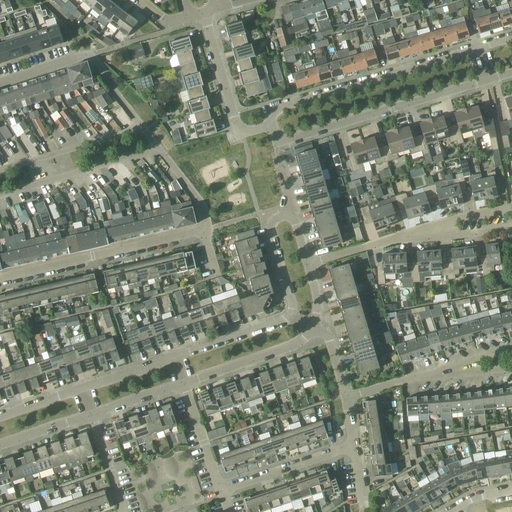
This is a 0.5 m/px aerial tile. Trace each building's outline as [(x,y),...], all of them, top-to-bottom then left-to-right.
[(84,0),(84,1),(92,8),(99,0),(84,0)] [(110,0),(99,0),(92,8),(101,16),(112,1),(110,0)] [(310,0),(309,0),(300,3),(305,17),(314,14),(315,14),(310,0)] [(322,0),(310,0),(315,14),(318,22),(328,18),(328,16),(326,10),(322,0)] [(324,0),(328,9),(338,6),(336,0),(324,0)] [(350,9),(347,0),(336,0),(338,6),(340,12),(350,9)] [(356,0),(347,0),(350,9),(351,10),(356,9),(354,1),(356,0)] [(112,1),(101,16),(109,22),(121,8),(112,1)] [(447,7),(449,14),(458,12),(457,9),(464,7),(462,2),(455,4),(447,7)] [(290,7),(282,9),(287,23),(293,21),(295,29),(307,25),(304,17),(305,17),(300,3),(290,7)] [(121,8),(109,22),(118,29),(129,14),(121,8)] [(408,8),(400,11),(402,17),(410,14),(408,8)] [(484,8),(477,10),(480,19),(475,20),(479,34),(491,31),(487,17),(484,8)] [(491,31),(503,27),(498,13),(491,15),(489,9),(485,11),(484,8),(487,17),(491,31)] [(511,16),(510,10),(498,13),(503,27),(511,24),(511,16)] [(392,13),(394,19),(402,17),(400,11),(392,13)] [(375,13),(365,16),(366,19),(368,25),(378,22),(375,13)] [(129,14),(118,29),(128,37),(135,28),(134,27),(138,21),(129,14)] [(363,21),(363,20),(355,23),(357,29),(368,26),(368,25),(366,19),(366,20),(363,21)] [(460,24),(454,26),(458,41),(470,37),(465,23),(463,19),(459,21),(460,24)] [(440,21),(439,21),(441,27),(441,30),(442,30),(447,44),(458,41),(454,26),(447,28),(445,20),(440,21)] [(227,25),(225,26),(229,39),(231,39),(234,49),(249,45),(246,34),(242,21),(238,22),(231,24),(227,25)] [(385,34),(384,30),(391,28),(389,22),(373,27),(376,37),(385,34)] [(346,29),(344,23),(333,26),(335,33),(346,29)] [(62,24),(48,29),(54,47),(64,43),(61,35),(70,32),(62,24)] [(92,27),(88,31),(92,35),(97,38),(100,33),(96,30),(92,27)] [(292,44),(287,27),(276,30),(281,47),(292,44)] [(321,30),(323,36),(333,33),(331,27),(321,30)] [(36,28),(25,31),(33,53),(43,50),(38,32),(36,28)] [(428,28),(418,31),(420,37),(424,51),(425,51),(435,48),(431,33),(430,33),(428,28)] [(48,29),(38,32),(43,50),(54,47),(48,29)] [(437,31),(431,33),(435,48),(447,44),(442,30),(441,30),(437,31)] [(25,31),(15,34),(22,57),(33,53),(25,31)] [(406,35),(405,35),(407,40),(408,40),(412,55),(424,51),(420,37),(418,31),(406,35)] [(15,34),(4,38),(6,42),(12,60),(22,57),(15,34)] [(173,56),(177,55),(180,66),(195,62),(191,50),(193,50),(189,36),(169,42),(173,56)] [(396,43),(396,44),(397,49),(400,58),(412,55),(408,40),(407,40),(396,43)] [(6,42),(0,44),(0,58),(2,64),(12,60),(6,42)] [(234,49),(232,49),(236,63),(238,62),(241,72),(253,69),(250,59),(256,57),(252,44),(249,45),(234,49)] [(396,44),(384,47),(389,62),(400,58),(397,49),(396,44)] [(126,49),(130,61),(145,56),(141,45),(126,49)] [(295,59),(294,55),(306,52),(304,46),(284,52),(286,64),(297,61),(296,59),(295,59)] [(348,49),(337,52),(340,60),(344,75),(355,71),(349,52),(348,48),(348,49)] [(356,50),(349,52),(355,71),(367,68),(363,54),(357,55),(356,50)] [(375,50),(363,54),(367,68),(379,64),(375,50)] [(326,58),(315,61),(317,67),(321,82),(332,78),(328,64),(326,58)] [(339,61),(328,64),(332,78),(344,75),(340,60),(339,61)] [(315,61),(303,65),(305,71),(309,85),(321,82),(317,67),(315,61)] [(88,62),(77,66),(82,81),(84,87),(93,84),(88,62)] [(172,81),(176,93),(187,90),(187,89),(202,85),(203,85),(200,72),(198,73),(195,62),(180,66),(173,68),(176,80),(172,81)] [(299,73),(293,74),(297,89),(309,85),(305,71),(303,65),(303,66),(297,67),(299,73)] [(77,66),(68,68),(68,69),(75,90),(79,89),(77,83),(82,81),(77,66)] [(241,72),(239,73),(243,86),(244,86),(245,86),(248,97),(261,93),(266,92),(261,75),(267,74),(265,66),(256,69),(256,68),(253,69),(241,72)] [(66,70),(59,72),(66,93),(70,92),(74,90),(75,90),(68,69),(66,70)] [(59,72),(49,75),(56,96),(60,95),(64,93),(66,93),(59,72)] [(49,75),(40,78),(47,99),(56,96),(49,75)] [(40,78),(30,81),(37,102),(47,99),(40,78)] [(30,81),(21,84),(26,100),(28,106),(37,102),(30,81)] [(21,84),(11,88),(18,109),(22,107),(28,106),(26,100),(21,84)] [(190,100),(187,101),(191,114),(194,113),(208,109),(209,109),(210,109),(207,96),(205,96),(202,86),(204,86),(203,85),(202,85),(187,89),(187,90),(187,91),(188,90),(190,100)] [(11,88),(2,91),(7,106),(9,112),(18,109),(11,88)] [(2,91),(0,91),(0,114),(4,113),(9,112),(7,106),(2,91)] [(93,112),(102,107),(101,106),(100,107),(97,104),(94,98),(92,99),(90,93),(87,94),(89,102),(90,103),(87,105),(93,112)] [(67,101),(69,108),(77,105),(77,104),(75,105),(73,99),(67,101)] [(471,109),(471,108),(466,110),(472,131),(481,128),(483,134),(488,132),(485,120),(482,121),(478,107),(471,109)] [(209,110),(210,109),(209,109),(208,109),(194,113),(191,114),(191,115),(194,114),(197,124),(194,125),(198,139),(217,133),(213,119),(212,120),(209,110)] [(91,110),(86,114),(93,124),(98,120),(91,110)] [(464,143),(461,134),(472,131),(466,110),(461,111),(462,112),(455,114),(459,127),(453,129),(457,141),(458,145),(464,143)] [(31,120),(40,117),(38,111),(29,113),(31,120)] [(20,123),(18,117),(15,118),(17,124),(19,123),(24,132),(28,129),(23,122),(20,123)] [(436,118),(432,120),(438,141),(449,138),(451,143),(457,141),(453,129),(447,131),(443,117),(437,119),(436,118)] [(24,133),(24,132),(19,123),(17,124),(15,118),(9,120),(11,126),(10,126),(17,137),(24,133)] [(40,137),(47,134),(39,118),(32,121),(36,129),(38,128),(38,129),(36,130),(40,137)] [(57,121),(55,122),(61,131),(67,126),(62,118),(61,118),(57,121)] [(427,144),(438,141),(432,120),(427,121),(427,122),(420,124),(424,138),(419,139),(422,151),(422,152),(423,155),(429,154),(427,144)] [(0,134),(3,140),(11,136),(6,127),(0,128),(0,134)] [(402,129),(397,130),(403,151),(409,149),(411,155),(422,152),(422,151),(419,139),(413,141),(409,128),(402,130),(402,129)] [(169,131),(173,146),(181,144),(177,129),(169,131)] [(390,148),(384,150),(388,162),(399,158),(397,153),(403,151),(397,130),(392,132),(393,132),(386,134),(390,148)] [(502,137),(504,149),(510,148),(507,136),(502,137)] [(490,138),(492,151),(498,150),(496,137),(490,138)] [(375,160),(376,165),(388,162),(384,150),(378,151),(374,138),(368,140),(367,139),(363,140),(369,161),(375,160)] [(364,169),(363,163),(369,161),(363,140),(358,142),(358,143),(351,145),(355,158),(350,160),(353,172),(364,169)] [(316,149),(295,155),(297,162),(298,161),(299,165),(298,166),(303,164),(319,160),(316,149)] [(501,167),(501,166),(498,150),(492,151),(495,168),(501,167)] [(303,164),(298,166),(300,172),(301,172),(302,176),(301,176),(305,175),(322,170),(319,160),(303,164)] [(305,175),(301,176),(303,182),(304,182),(305,186),(304,186),(304,187),(308,186),(325,181),(322,170),(305,175)] [(488,178),(482,180),(484,189),(486,199),(497,197),(497,195),(499,194),(498,189),(498,187),(495,188),(493,178),(496,177),(495,172),(487,174),(488,178)] [(454,186),(448,188),(453,207),(464,204),(461,192),(467,190),(464,178),(463,174),(456,175),(457,179),(453,180),(454,186)] [(470,176),(464,178),(467,190),(472,189),(475,202),(486,199),(484,189),(482,180),(481,180),(480,174),(470,176)] [(177,180),(171,183),(174,191),(175,191),(176,197),(181,196),(179,190),(182,189),(177,180)] [(308,186),(304,187),(305,189),(306,193),(307,195),(308,195),(309,197),(328,191),(327,189),(325,181),(308,186)] [(152,184),(148,186),(149,189),(152,202),(155,201),(155,202),(159,201),(157,194),(156,189),(155,189),(155,188),(152,184)] [(104,188),(110,200),(115,197),(108,185),(104,188)] [(434,185),(429,186),(433,199),(438,197),(442,210),(453,207),(448,188),(437,190),(436,185),(434,185)] [(424,194),(414,197),(420,216),(431,213),(427,201),(433,199),(429,186),(423,188),(424,194)] [(356,188),(349,190),(351,198),(358,196),(356,188)] [(134,189),(126,192),(128,198),(136,194),(134,189)] [(309,199),(308,199),(309,201),(310,207),(311,208),(312,207),(331,201),(328,191),(309,197),(309,199)] [(406,193),(395,197),(399,209),(405,207),(409,220),(420,216),(414,197),(408,199),(406,193)] [(389,199),(378,203),(380,208),(387,227),(398,223),(394,211),(399,209),(395,197),(389,199)] [(101,213),(108,211),(106,199),(98,200),(100,209),(101,213)] [(37,229),(50,225),(43,201),(33,204),(36,216),(33,217),(37,229)] [(312,209),(311,209),(312,212),(313,218),(314,218),(315,218),(315,217),(334,212),(331,201),(312,207),(312,209)] [(184,203),(181,204),(186,226),(196,224),(191,202),(184,203)] [(20,224),(29,221),(22,203),(13,207),(20,224)] [(60,217),(55,204),(49,206),(54,220),(60,217)] [(178,205),(171,206),(176,228),(176,229),(186,226),(181,204),(178,205)] [(162,209),(167,230),(176,228),(171,206),(162,209)] [(368,206),(360,209),(364,221),(372,219),(376,231),(387,227),(380,208),(370,212),(368,206)] [(152,211),(157,233),(167,230),(162,209),(152,211)] [(157,233),(152,211),(142,213),(147,235),(157,233)] [(315,219),(314,220),(315,222),(317,228),(318,228),(337,222),(334,212),(315,217),(315,218),(315,219)] [(147,235),(142,213),(132,216),(138,237),(147,235)] [(123,218),(124,224),(128,240),(138,237),(132,216),(123,218)] [(123,218),(113,220),(118,242),(128,240),(124,224),(123,218)] [(109,244),(118,242),(113,220),(108,221),(110,228),(105,229),(109,244)] [(318,230),(317,230),(318,232),(320,239),(321,238),(340,233),(337,222),(318,228),(318,230)] [(351,225),(357,240),(362,238),(357,223),(351,225)] [(93,225),(95,231),(99,247),(109,245),(109,244),(105,229),(100,230),(98,224),(93,225)] [(90,232),(89,226),(84,227),(89,249),(99,247),(95,231),(90,232)] [(79,228),(80,235),(76,236),(79,252),(89,249),(84,227),(79,228)] [(76,236),(74,230),(69,231),(70,237),(66,238),(70,254),(79,252),(76,236)] [(60,233),(55,234),(60,256),(69,254),(70,254),(66,238),(61,239),(60,233)] [(321,240),(320,241),(321,243),(323,249),(343,243),(340,233),(321,238),(321,240)] [(60,256),(55,234),(45,237),(50,258),(60,256)] [(236,250),(231,251),(233,258),(238,257),(238,256),(257,251),(257,250),(256,245),(259,244),(257,237),(249,239),(248,236),(240,238),(241,241),(234,243),(236,250)] [(45,237),(35,239),(41,261),(50,258),(45,237)] [(35,239),(25,241),(27,247),(31,263),(41,261),(35,239)] [(21,242),(16,243),(21,265),(31,263),(27,247),(22,248),(21,242)] [(16,243),(6,246),(7,252),(8,252),(11,268),(21,265),(16,243)] [(488,258),(481,259),(483,272),(483,276),(490,275),(490,271),(494,270),(494,265),(500,264),(498,251),(501,251),(500,245),(497,245),(497,244),(486,246),(488,258)] [(2,247),(0,247),(0,262),(2,270),(11,268),(8,252),(7,252),(3,253),(2,247)] [(474,247),(463,248),(464,268),(465,268),(466,274),(477,273),(483,272),(481,259),(476,260),(474,247)] [(453,262),(447,263),(449,280),(455,279),(455,275),(459,275),(459,269),(464,268),(463,248),(452,250),(453,262)] [(240,262),(234,264),(236,271),(242,269),(261,263),(260,258),(263,257),(261,249),(257,250),(257,251),(238,256),(238,257),(240,262)] [(440,251),(429,252),(431,277),(442,276),(448,276),(449,280),(447,263),(441,263),(440,251)] [(184,252),(173,255),(179,278),(183,277),(182,272),(196,269),(192,252),(184,254),(184,252)] [(418,265),(412,266),(413,279),(413,283),(420,282),(425,282),(425,278),(431,277),(429,252),(417,253),(418,265)] [(406,253),(394,254),(395,274),(401,274),(402,279),(413,279),(412,266),(406,266),(406,253)] [(384,267),(377,268),(378,285),(385,284),(385,275),(395,274),(394,254),(383,255),(384,267)] [(173,256),(164,258),(168,276),(174,274),(175,279),(179,278),(173,255),(173,256)] [(164,258),(154,261),(159,283),(162,282),(161,277),(168,276),(164,258)] [(159,283),(154,261),(144,263),(148,280),(154,279),(156,284),(159,283)] [(261,263),(242,269),(246,282),(250,281),(250,280),(265,276),(263,271),(267,270),(264,262),(261,263)] [(144,263),(134,266),(139,287),(143,287),(141,282),(148,280),(144,263)] [(349,264),(329,270),(331,276),(331,278),(332,278),(333,280),(352,275),(349,264)] [(139,287),(134,266),(124,268),(128,285),(135,284),(136,288),(139,287)] [(114,269),(119,292),(123,291),(122,287),(128,285),(124,268),(115,270),(114,269)] [(115,288),(116,293),(119,292),(114,269),(103,272),(105,278),(102,278),(105,286),(107,286),(108,290),(115,288)] [(95,274),(84,276),(90,299),(93,298),(92,294),(99,292),(98,288),(101,287),(98,279),(96,280),(95,274)] [(333,280),(332,280),(332,281),(334,287),(334,289),(335,288),(336,290),(336,291),(355,285),(352,275),(333,280)] [(84,276),(84,277),(75,280),(79,297),(85,295),(86,300),(90,299),(84,276)] [(265,276),(250,280),(250,281),(253,291),(268,286),(265,276)] [(72,298),(79,297),(75,280),(65,282),(70,304),(73,303),(72,298)] [(70,304),(65,282),(55,284),(59,302),(65,300),(66,305),(70,304)] [(59,302),(55,284),(45,287),(50,309),(53,308),(52,303),(59,302)] [(336,290),(335,291),(337,297),(337,299),(338,299),(339,301),(358,295),(355,285),(336,291),(336,290)] [(268,286),(253,291),(255,295),(271,304),(272,301),(268,286)] [(50,309),(45,287),(35,289),(39,306),(45,305),(47,309),(50,309)] [(39,306),(35,289),(25,291),(30,313),(34,313),(32,308),(39,306)] [(30,313),(25,291),(15,294),(19,311),(26,309),(27,314),(30,313)] [(5,296),(5,295),(10,318),(14,317),(13,313),(19,311),(15,294),(5,296)] [(0,315),(6,314),(7,319),(10,318),(5,295),(0,296),(0,315)] [(255,295),(250,297),(255,311),(269,306),(271,304),(255,295)] [(339,301),(338,301),(340,307),(340,310),(342,309),(342,311),(361,306),(358,295),(339,301)] [(238,296),(226,300),(232,319),(233,322),(241,320),(239,316),(245,315),(240,300),(239,296),(238,296)] [(240,300),(245,315),(255,311),(250,297),(240,300)] [(132,314),(157,305),(155,298),(130,306),(132,314)] [(226,300),(213,304),(219,323),(220,327),(228,324),(227,321),(232,319),(226,300)] [(411,300),(402,302),(403,309),(412,307),(411,300)] [(194,311),(188,313),(195,332),(194,332),(195,335),(203,332),(202,329),(207,327),(201,308),(199,303),(192,305),(194,311)] [(208,306),(201,308),(207,327),(208,331),(216,328),(214,325),(219,323),(213,304),(208,306)] [(342,311),(341,311),(341,312),(343,318),(343,320),(345,320),(345,322),(364,316),(361,306),(342,311)] [(108,312),(103,314),(108,328),(113,325),(108,312)] [(511,314),(511,312),(500,314),(504,331),(508,330),(508,332),(511,330),(511,314)] [(188,313),(176,317),(182,336),(183,339),(191,337),(189,333),(194,332),(195,332),(188,313)] [(500,314),(490,317),(494,334),(498,333),(498,334),(503,333),(503,332),(504,331),(500,314)] [(346,324),(345,324),(345,326),(347,332),(347,333),(348,332),(367,326),(364,316),(345,322),(346,324)] [(176,317),(163,321),(170,340),(169,340),(170,343),(178,341),(177,337),(182,336),(176,317)] [(490,317),(479,320),(484,337),(494,334),(490,317)] [(55,322),(56,329),(66,327),(64,320),(55,322)] [(479,320),(468,323),(473,340),(484,337),(479,320)] [(163,321),(151,325),(157,344),(158,348),(166,345),(164,342),(169,340),(170,340),(163,321)] [(40,339),(53,337),(51,323),(31,326),(34,345),(41,344),(40,339)] [(468,323),(458,326),(463,343),(467,342),(467,343),(471,341),(471,340),(473,340),(468,323)] [(128,341),(124,342),(129,354),(132,353),(133,356),(141,354),(139,350),(144,349),(145,348),(138,329),(139,329),(137,324),(130,326),(132,332),(125,334),(128,341)] [(200,326),(202,340),(229,338),(228,324),(200,326)] [(139,329),(138,329),(145,348),(144,349),(145,352),(153,349),(152,346),(157,344),(151,325),(139,329)] [(349,334),(348,334),(348,337),(350,343),(351,343),(351,342),(370,337),(367,326),(348,332),(349,334)] [(458,326),(447,329),(452,346),(463,343),(458,326)] [(447,329),(437,332),(442,349),(452,346),(447,329)] [(0,334),(0,335),(3,344),(15,340),(12,332),(0,334)] [(437,332),(426,336),(432,352),(436,351),(436,352),(441,351),(440,350),(442,349),(437,332)] [(105,335),(98,337),(100,342),(107,361),(112,360),(113,363),(121,360),(119,357),(122,356),(118,344),(115,345),(113,338),(107,340),(105,335)] [(426,336),(416,339),(422,356),(432,352),(426,336)] [(98,337),(86,341),(88,346),(94,365),(99,364),(100,367),(108,365),(107,361),(100,342),(98,337)] [(352,344),(351,345),(351,347),(353,353),(354,353),(374,347),(370,337),(351,342),(351,343),(352,344)] [(416,339),(406,343),(412,359),(422,356),(416,339)] [(86,341),(73,345),(75,351),(82,370),(87,368),(88,371),(95,369),(94,365),(88,346),(86,341)] [(395,347),(398,354),(401,363),(405,362),(405,363),(410,361),(410,360),(412,359),(406,343),(395,347)] [(67,347),(60,350),(62,355),(63,355),(69,374),(74,372),(75,376),(83,373),(82,370),(75,351),(69,353),(67,347)] [(355,355),(354,355),(354,357),(356,363),(356,364),(357,363),(377,357),(374,347),(354,353),(355,355)] [(55,351),(48,354),(50,359),(57,378),(62,376),(63,380),(70,377),(69,374),(63,355),(62,355),(57,357),(55,351)] [(42,356),(35,358),(37,363),(44,382),(49,381),(50,384),(58,381),(57,378),(50,359),(44,361),(42,356)] [(296,365),(302,384),(316,379),(314,373),(317,372),(315,364),(311,365),(309,357),(300,360),(301,363),(296,365)] [(358,365),(357,366),(357,368),(359,374),(380,368),(377,357),(357,363),(358,365)] [(13,372),(19,391),(20,394),(27,392),(26,388),(31,387),(25,368),(25,367),(24,362),(17,364),(18,370),(13,372)] [(297,392),(295,387),(302,384),(296,365),(295,362),(286,365),(287,368),(283,370),(282,370),(289,389),(288,389),(290,394),(297,392)] [(25,367),(25,368),(31,387),(32,390),(40,387),(39,384),(44,382),(37,363),(25,367)] [(6,374),(0,376),(6,395),(7,399),(15,396),(14,393),(19,391),(13,372),(11,366),(4,369),(6,374)] [(289,389),(282,370),(283,370),(281,366),(273,369),(274,373),(269,374),(268,374),(275,393),(288,389),(289,389)] [(259,374),(260,377),(255,379),(261,398),(275,393),(268,374),(269,374),(268,371),(259,374)] [(250,381),(248,377),(240,380),(241,384),(249,407),(263,402),(261,398),(255,379),(250,381)] [(243,410),(250,408),(249,407),(241,384),(236,385),(235,382),(226,385),(227,388),(234,407),(241,405),(243,410)] [(220,412),(234,407),(227,388),(222,390),(221,387),(212,390),(214,393),(220,412)] [(511,388),(503,390),(506,407),(511,405),(511,388)] [(503,390),(493,391),(495,408),(506,407),(503,390)] [(214,393),(209,395),(208,391),(199,394),(201,402),(198,403),(201,411),(204,410),(206,417),(220,412),(214,393)] [(476,393),(471,394),(474,416),(484,415),(484,410),(482,392),(480,393),(480,391),(475,391),(476,393)] [(493,391),(482,392),(484,410),(495,408),(493,391)] [(465,394),(461,395),(462,412),(463,417),(469,416),(474,416),(471,394),(470,394),(469,392),(465,393),(465,394)] [(461,395),(450,396),(451,413),(462,412),(461,395)] [(450,396),(439,397),(440,414),(451,413),(450,396)] [(411,398),(406,399),(407,416),(410,416),(419,415),(418,398),(416,398),(416,397),(411,397),(411,398)] [(428,397),(418,398),(419,415),(429,415),(428,397)] [(439,397),(428,397),(429,415),(440,414),(439,397)] [(363,409),(364,408),(365,413),(383,411),(381,400),(362,402),(363,409)] [(157,412),(164,431),(163,431),(165,437),(172,434),(170,429),(178,426),(175,419),(178,418),(176,411),(173,412),(170,404),(161,407),(162,410),(157,412)] [(149,415),(143,417),(152,441),(158,439),(156,434),(163,431),(164,431),(157,412),(156,409),(148,412),(149,415)] [(366,418),(365,418),(366,424),(384,421),(383,411),(365,413),(366,418)] [(138,418),(137,415),(128,418),(129,421),(130,421),(136,440),(137,440),(143,438),(145,443),(152,441),(143,417),(138,418)] [(130,421),(129,421),(125,423),(123,420),(115,423),(117,431),(114,432),(117,439),(120,438),(122,445),(130,443),(131,448),(138,446),(137,440),(136,440),(130,421)] [(328,439),(322,421),(312,424),(317,441),(322,439),(322,441),(328,439)] [(386,432),(384,421),(366,424),(366,430),(368,430),(368,435),(386,432)] [(312,424),(302,428),(308,446),(313,444),(313,443),(317,441),(312,424)] [(302,428),(291,431),(297,448),(302,446),(302,447),(308,446),(302,428)] [(293,451),(292,449),(297,448),(291,431),(281,435),(287,452),(293,451)] [(74,440),(80,459),(81,465),(88,462),(87,457),(94,454),(92,448),(95,446),(92,439),(89,440),(87,432),(78,435),(79,438),(74,440)] [(369,439),(368,440),(369,446),(387,443),(386,432),(368,435),(369,439)] [(281,453),(281,454),(287,452),(281,435),(271,438),(277,455),(281,453)] [(80,459),(74,440),(73,437),(64,440),(65,443),(60,445),(66,464),(80,459)] [(272,457),(272,456),(277,455),(271,438),(261,441),(267,459),(272,457)] [(61,472),(59,466),(66,464),(60,445),(59,441),(50,444),(52,448),(47,449),(46,449),(53,468),(52,468),(54,474),(61,472)] [(261,460),(261,461),(267,459),(261,441),(250,445),(256,462),(261,460)] [(389,453),(387,443),(369,446),(370,451),(371,451),(372,456),(389,453)] [(252,464),(251,463),(256,462),(250,445),(240,448),(246,466),(252,464)] [(33,454),(39,473),(52,468),(53,468),(46,449),(47,449),(46,446),(37,449),(38,452),(33,454)] [(240,467),(240,468),(246,466),(240,448),(230,452),(236,469),(240,467)] [(23,453),(24,457),(19,458),(25,478),(27,483),(34,481),(32,475),(39,473),(33,454),(32,450),(23,453)] [(231,471),(231,470),(236,469),(230,452),(219,455),(225,473),(231,471)] [(372,461),(371,461),(372,467),(391,464),(389,453),(372,456),(372,461)] [(14,460),(13,457),(4,460),(5,463),(12,482),(25,478),(19,458),(14,460)] [(506,457),(495,459),(499,476),(509,474),(506,457)] [(495,459),(485,461),(488,478),(499,476),(495,459)] [(458,461),(447,465),(447,466),(449,472),(457,488),(467,484),(461,467),(458,461)] [(485,461),(473,463),(477,480),(488,478),(485,461)] [(0,486),(5,484),(7,490),(14,487),(12,482),(5,463),(0,465),(0,464),(0,486)] [(473,463),(461,467),(467,484),(477,480),(473,463)] [(391,464),(372,467),(373,473),(374,473),(375,478),(392,475),(391,464)] [(438,472),(436,472),(439,478),(448,493),(457,488),(449,472),(447,466),(445,467),(442,466),(438,469),(438,472)] [(339,491),(335,477),(329,479),(326,471),(320,473),(321,474),(316,476),(322,492),(332,489),(333,493),(339,491)] [(436,472),(426,477),(429,483),(430,483),(439,498),(448,493),(439,478),(436,472)] [(306,478),(312,496),(322,492),(316,476),(312,477),(311,476),(306,478)] [(296,483),(301,499),(312,496),(306,478),(300,480),(300,481),(296,483)] [(291,503),(293,509),(303,506),(301,499),(296,483),(291,484),(291,483),(285,485),(291,503)] [(429,483),(420,489),(429,504),(439,498),(430,483),(429,483)] [(281,506),(291,503),(285,485),(280,487),(280,488),(275,489),(281,506)] [(270,490),(265,492),(271,510),(281,506),(275,489),(271,491),(270,490)] [(420,489),(411,494),(420,509),(429,504),(420,489)] [(110,508),(104,490),(94,493),(99,510),(104,509),(104,510),(110,508)] [(255,496),(260,511),(263,511),(271,510),(265,492),(259,494),(259,495),(255,496)] [(99,510),(94,493),(83,497),(88,511),(94,511),(95,511),(99,510)] [(411,494),(402,499),(408,511),(415,511),(420,509),(411,494)] [(244,499),(248,511),(260,511),(255,496),(250,498),(250,497),(244,499)] [(88,511),(83,497),(73,500),(77,511),(88,511)] [(42,511),(43,511),(38,511),(36,511),(33,503),(35,502),(34,498),(27,500),(31,511),(42,511)] [(408,511),(402,499),(392,505),(396,511),(408,511)] [(21,502),(23,506),(24,506),(25,511),(31,511),(27,500),(21,502)] [(77,511),(73,500),(63,504),(65,511),(77,511)]
